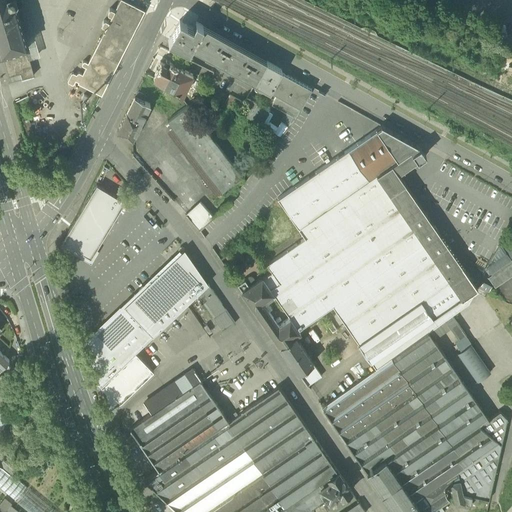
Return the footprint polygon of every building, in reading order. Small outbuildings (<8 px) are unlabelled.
[(0,0),(0,52),(0,53),(3,53),(26,46),(29,45),(24,28),(23,26),(17,5),(16,1),(16,0),(0,0)] [(125,0),(120,0),(115,10),(112,16),(109,21),(106,27),(94,51),(118,63),(145,10),(125,0)] [(25,3),(20,4),(26,25),(27,27),(32,44),(29,45),(26,46),(30,58),(40,55),(25,3)] [(17,5),(23,26),(26,25),(20,4),(17,5)] [(217,60),(256,82),(266,64),(227,42),(203,29),(204,26),(197,22),(193,28),(180,21),(169,41),(189,51),(192,47),(217,60)] [(32,44),(27,27),(24,28),(29,45),(32,44)] [(22,78),(22,79),(35,75),(30,58),(26,46),(3,53),(9,75),(10,75),(22,71),(23,78),(22,78)] [(102,95),(118,63),(94,51),(88,62),(86,67),(83,73),(79,81),(78,83),(102,95)] [(193,74),(207,85),(214,73),(182,57),(177,66),(193,74)] [(256,82),(270,90),(280,71),(281,69),(267,61),(266,64),(256,82)] [(175,88),(182,96),(193,74),(177,66),(170,62),(168,66),(161,62),(157,70),(158,70),(154,78),(175,88)] [(23,78),(22,71),(10,75),(12,81),(22,78),(23,78)] [(277,94),(301,107),(312,88),(280,71),(270,90),(277,94)] [(76,80),(79,81),(83,73),(79,72),(78,72),(77,74),(73,72),(72,72),(68,80),(68,82),(73,84),(74,83),(76,80)] [(135,97),(145,101),(148,96),(138,91),(135,97)] [(295,117),(296,117),(301,107),(277,94),(272,103),(295,116),(295,117)] [(225,104),(239,111),(244,102),(230,95),(225,104)] [(137,130),(147,111),(150,104),(145,101),(135,97),(118,131),(131,138),(135,128),(137,130)] [(239,113),(249,118),(257,104),(247,98),(239,113)] [(271,104),(295,117),(295,116),(272,103),(271,104)] [(257,104),(249,118),(264,126),(272,112),(257,104)] [(168,120),(222,191),(242,176),(188,105),(168,120)] [(272,271),(263,278),(275,295),(290,317),(299,330),(333,306),(358,341),(357,342),(371,362),(371,361),(376,369),(429,331),(438,324),(434,318),(478,288),(405,183),(406,183),(399,173),(426,154),(421,146),(420,146),(382,125),(381,125),(381,126),(377,129),(278,198),(306,237),(267,264),(272,271)] [(125,202),(97,184),(63,241),(91,258),(97,249),(125,202)] [(186,214),(199,229),(214,216),(200,201),(186,214)] [(162,228),(156,223),(153,226),(158,232),(162,228)] [(91,258),(63,241),(60,245),(63,247),(92,264),(100,251),(97,249),(91,258)] [(208,283),(185,249),(173,261),(178,266),(152,290),(147,285),(131,301),(129,301),(127,303),(127,304),(125,306),(154,336),(197,294),(203,300),(205,303),(208,301),(213,308),(210,310),(215,318),(227,310),(208,283)] [(173,261),(147,285),(152,290),(178,266),(173,261)] [(504,268),(499,271),(505,280),(510,277),(504,268)] [(499,271),(494,275),(500,284),(505,280),(499,271)] [(495,287),(500,284),(494,275),(489,278),(495,287)] [(238,284),(265,323),(274,317),(269,309),(273,306),(269,300),(275,295),(263,278),(262,277),(256,281),(253,277),(250,276),(238,284)] [(205,303),(210,310),(213,308),(208,301),(205,303)] [(86,343),(101,386),(136,352),(154,336),(125,306),(86,343)] [(235,322),(227,310),(215,318),(223,330),(235,322)] [(451,328),(459,339),(466,334),(453,314),(445,319),(451,328)] [(265,323),(271,331),(279,325),(274,317),(265,323)] [(290,317),(279,325),(271,331),(280,345),(295,335),(296,336),(301,333),(299,330),(290,317)] [(438,324),(429,331),(434,339),(451,328),(445,319),(438,324)] [(434,339),(429,331),(376,369),(323,407),(395,511),(431,511),(449,500),(445,494),(448,491),(446,489),(449,487),(447,484),(451,481),(456,505),(470,508),(472,497),(474,497),(474,496),(489,500),(508,418),(500,411),(489,419),(434,339)] [(461,350),(471,343),(472,343),(466,334),(459,339),(455,341),(461,350)] [(280,345),(282,348),(297,338),(296,336),(295,335),(280,345)] [(311,358),(297,338),(282,348),(296,368),(311,358)] [(458,353),(478,381),(491,372),(471,343),(461,350),(458,353)] [(0,364),(2,367),(8,361),(9,360),(0,351),(0,364)] [(101,386),(109,409),(122,402),(154,371),(136,352),(101,386)] [(13,358),(17,370),(27,366),(23,354),(13,358)] [(314,362),(311,358),(296,368),(299,372),(313,363),(314,362)] [(11,368),(8,361),(2,367),(5,370),(11,368)] [(299,372),(308,385),(322,376),(313,363),(299,372)] [(145,402),(153,413),(201,380),(194,369),(145,402)] [(230,421),(201,380),(153,413),(130,428),(139,441),(144,447),(156,465),(159,469),(230,421)] [(308,511),(312,509),(311,508),(325,499),(327,501),(329,501),(330,500),(321,488),(332,480),(330,477),(338,471),(280,386),(230,421),(159,469),(145,479),(165,499),(178,511),(308,511)] [(5,407),(1,411),(10,419),(14,414),(5,407)] [(1,411),(0,412),(0,418),(7,424),(10,419),(1,411)] [(0,465),(1,466),(12,476),(13,474),(14,473),(14,474),(16,471),(0,457),(0,465)] [(0,466),(0,487),(29,511),(58,511),(13,474),(12,476),(1,466),(0,466)] [(321,488),(330,500),(340,493),(342,496),(351,490),(338,471),(330,477),(332,480),(321,488)] [(6,498),(0,504),(0,510),(2,511),(5,511),(11,506),(13,504),(6,498)] [(366,511),(359,502),(345,511),(366,511)]
